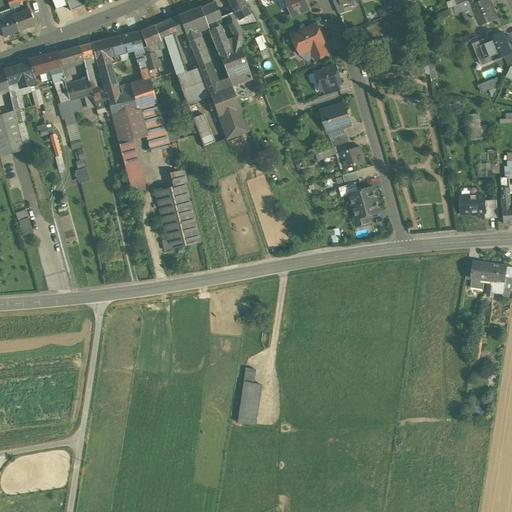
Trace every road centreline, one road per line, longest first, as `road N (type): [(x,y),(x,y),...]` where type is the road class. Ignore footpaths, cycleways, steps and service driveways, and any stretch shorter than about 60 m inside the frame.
road 1 (tertiary): [(0,305),(404,248)]
road 2 (residential): [(404,248),(351,61),(322,0)]
